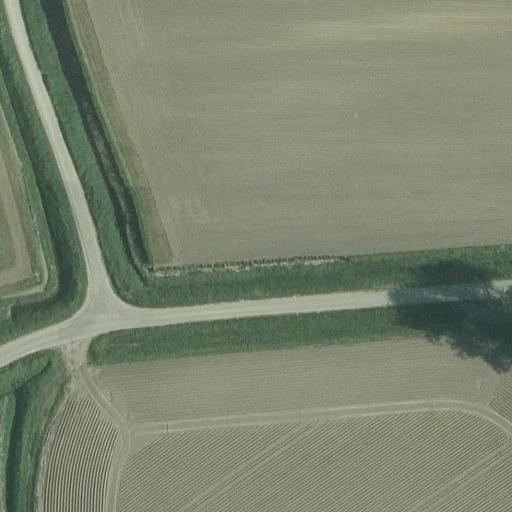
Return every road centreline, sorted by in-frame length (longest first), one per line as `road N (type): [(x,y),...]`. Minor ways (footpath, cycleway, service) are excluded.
road 1 (unclassified): [(511,291),(104,322)]
road 2 (unclassified): [(104,322),(87,234),(10,0)]
road 3 (track): [(27,511),(31,445),(75,330)]
